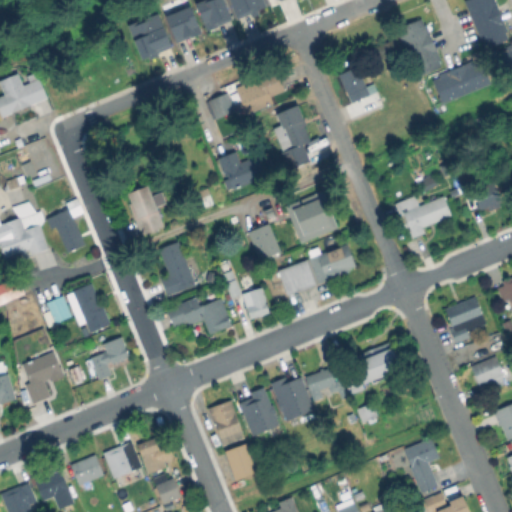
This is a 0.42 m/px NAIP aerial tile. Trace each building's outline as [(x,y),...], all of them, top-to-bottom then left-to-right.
[(222,0),(196,0),(192,2),(204,30),(230,19),(222,0)] [(265,0),(227,0),(235,17),(267,3),(265,0)] [(496,0),(511,41),(483,52),(465,2),(470,0),(496,0)] [(188,4),(163,15),(174,42),(199,32),(188,4)] [(156,11),(126,24),(140,59),(171,46),(156,11)] [(443,67),(416,80),(393,32),(420,19),(443,67)] [(395,52),(390,38),(372,45),(378,59),(395,52)] [(511,76),(505,79),(495,52),(511,45),(511,76)] [(496,83),(442,103),(432,76),(486,56),(496,83)] [(355,68),(364,89),(376,83),(380,92),(350,106),(337,75),(355,68)] [(271,102),(268,96),(282,90),(274,70),(235,86),(246,112),(271,102)] [(0,81),(17,74),(23,88),(42,80),(50,102),(2,121),(0,115),(0,97),(5,95),(0,81)] [(236,112),(213,123),(204,104),(227,93),(236,112)] [(308,164),(287,172),(272,133),(280,130),(275,116),(298,108),(312,143),(301,147),(308,164)] [(237,152),(241,163),(260,156),(269,179),(230,194),(216,160),(237,152)] [(511,186),(508,188),(500,170),(511,165),(511,186)] [(470,186),(493,178),(503,206),(480,214),(470,186)] [(150,186),(154,197),(163,194),(167,207),(159,210),(165,228),(140,237),(125,195),(150,186)] [(341,227),(301,246),(284,207),(323,191),(341,227)] [(415,196),(419,208),(447,198),(454,215),(421,228),(424,236),(407,242),(393,204),(415,196)] [(0,244),(5,259),(45,246),(38,224),(42,222),(38,209),(31,212),(28,200),(11,205),(15,218),(0,222),(0,244)] [(81,206),(88,221),(77,227),(86,247),(66,255),(56,231),(50,234),(44,219),(69,209),(70,211),(81,206)] [(283,255),(262,264),(248,234),(269,224),(283,255)] [(196,288),(168,299),(163,285),(172,282),(160,250),(178,243),(196,288)] [(347,245),(358,270),(289,298),(278,272),(309,259),(306,252),(320,246),(324,255),(347,245)] [(241,293),(224,299),(216,279),(234,272),(241,293)] [(511,279),(511,297),(503,301),(497,286),(511,279)] [(88,286),(108,329),(92,336),(87,326),(81,329),(66,296),(88,286)] [(271,317),(250,324),(242,296),(263,289),(271,317)] [(471,337),(458,342),(445,308),(476,296),(487,323),(469,330),(471,337)] [(202,297),(207,310),(223,304),(231,327),(210,335),(205,322),(173,333),(165,311),(202,297)] [(72,320),(55,327),(45,305),(63,298),(72,320)] [(113,376),(100,381),(91,359),(105,353),(99,339),(119,331),(131,360),(110,369),(113,376)] [(404,370),(366,384),(355,356),(393,342),(404,370)] [(51,399),(31,407),(24,389),(31,386),(23,367),(53,354),(62,375),(44,382),(51,399)] [(507,381),(481,392),(469,366),(495,354),(507,381)] [(337,381),(341,391),(334,394),(330,386),(320,390),(325,400),(316,404),(305,378),(331,367),(337,381)] [(364,392),(349,398),(342,381),(357,374),(364,392)] [(284,419),(311,408),(298,375),(283,381),(281,376),(268,381),(276,400),(274,400),(277,409),(279,409),(284,419)] [(0,378),(8,376),(17,405),(0,410),(0,378)] [(276,423),(250,434),(236,402),(250,396),(248,391),(261,386),(268,404),(270,403),(274,412),(272,413),(276,423)] [(511,443),(511,444),(493,412),(511,400),(511,443)] [(245,440),(222,449),(208,409),(231,401),(245,440)] [(356,408),(373,401),(378,415),(361,422),(356,408)] [(164,470),(147,476),(136,445),(161,436),(170,460),(162,463),(164,470)] [(438,486),(423,492),(405,449),(432,438),(439,455),(427,461),(438,486)] [(140,470),(113,481),(102,455),(129,444),(140,470)] [(258,477),(236,485),(224,452),(246,445),(258,477)] [(511,452),(511,479),(503,456),(511,452)] [(106,477),(80,490),(69,467),(96,455),(106,477)] [(370,485),(361,484),(362,469),(371,470),(370,485)] [(62,474),(75,504),(58,511),(52,496),(43,500),(37,484),(62,474)] [(181,498),(161,507),(152,486),(173,478),(181,498)] [(31,511),(6,511),(0,496),(31,484),(39,505),(30,508),(31,511)] [(337,494),(348,489),(351,497),(340,501),(337,494)] [(441,490),(446,503),(464,497),(469,511),(425,511),(421,498),(441,490)] [(294,511),(289,496),(276,500),(278,507),(264,511),(294,511)] [(360,511),(337,511),(335,507),(355,498),(360,511)]
